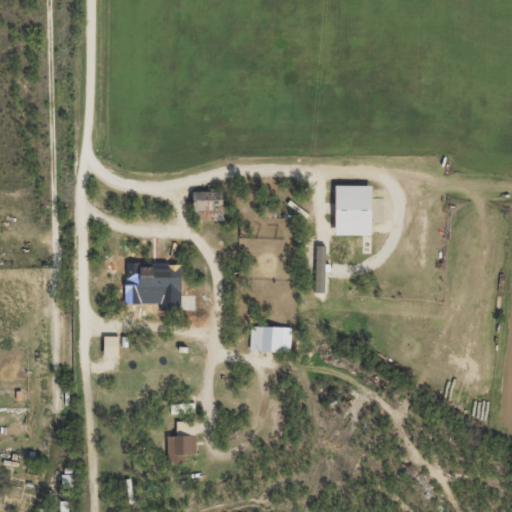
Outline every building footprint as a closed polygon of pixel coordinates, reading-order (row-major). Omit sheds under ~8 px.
[(371,185),(335,184),(334,233),(370,234),(371,185)] [(181,292),(181,263),(153,262),(153,276),(125,275),(124,291),(181,292)] [(249,350),(290,351),(291,327),(250,326),(249,350)] [(104,335),(104,355),(118,355),(118,336),(104,335)] [(168,462),(186,461),(186,453),(196,453),(196,435),(167,435),(168,462)]
